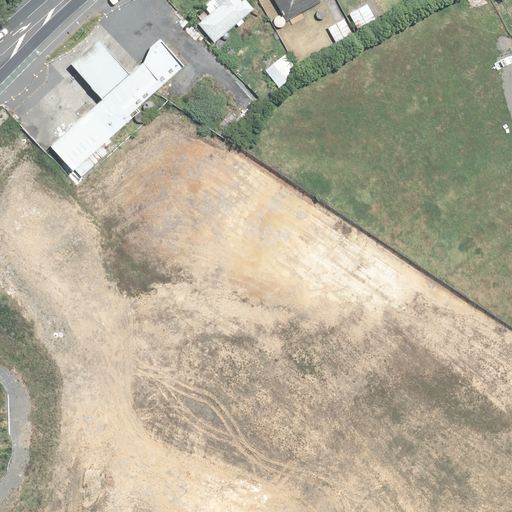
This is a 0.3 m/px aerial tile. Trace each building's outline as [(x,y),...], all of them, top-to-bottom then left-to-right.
[(215,41),(236,23),(239,27),(244,23),(241,19),(250,11),(253,8),(246,0),(245,0),(243,3),(240,0),(212,0),(204,7),(210,14),(199,24),(215,41)] [(274,0),(287,21),(290,20),(302,13),(321,1),(320,0),(274,0)] [(381,0),(380,0),(368,7),(366,4),(349,14),(360,33),(377,23),(376,21),(389,13),(381,0)] [(344,19),(328,28),(337,45),(353,36),(344,19)] [(104,32),(67,66),(123,125),(159,91),(104,32)] [(300,72),(286,55),(280,59),(266,71),(280,88),(300,72)] [(49,84),(18,112),(81,179),(111,150),(49,84)]
